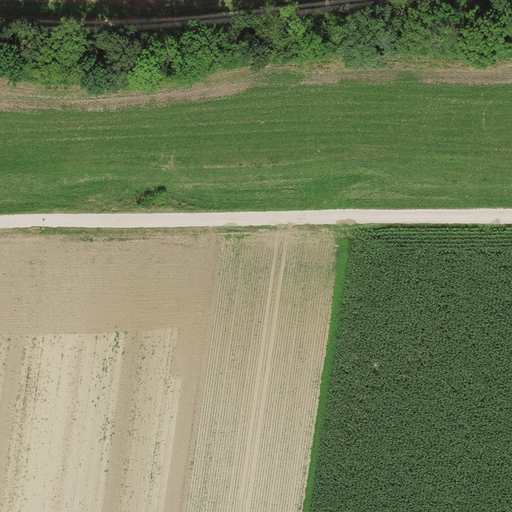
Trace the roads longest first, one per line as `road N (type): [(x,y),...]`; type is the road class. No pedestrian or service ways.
road 1 (track): [(0,221),(511,216)]
road 2 (track): [(0,17),(344,14),(478,0)]
